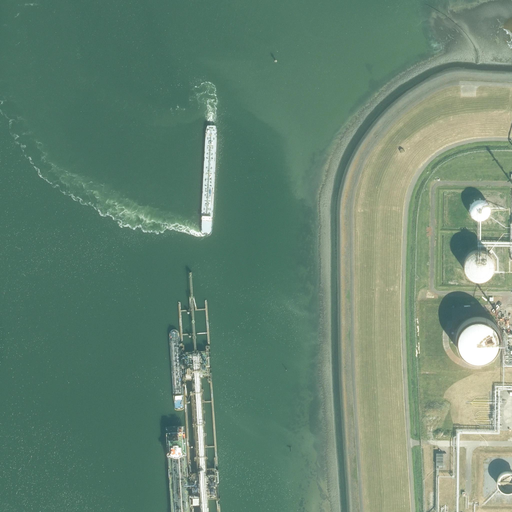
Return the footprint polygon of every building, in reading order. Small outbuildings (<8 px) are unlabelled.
[(491,211),(491,209),(490,206),(490,204),(489,203),(487,201),(486,199),(484,198),(482,197),(480,197),(477,197),(475,198),(473,199),(471,200),(470,202),(468,204),(468,206),(467,208),(467,211),(468,213),(469,215),(470,217),(472,219),(474,220),(476,220),(479,221),(481,220),(483,220),(486,219),(487,217),(489,215),(490,213),(491,211)] [(494,268),(495,265),(494,262),(494,260),(492,257),(491,254),(488,252),(486,251),(483,250),(482,250),(480,249),(478,249),(476,250),(473,250),(471,252),(468,254),(466,256),(465,259),(464,262),(463,265),(463,268),(464,271),(465,273),(468,276),(470,278),(472,279),(475,280),(478,281),(481,280),(483,280),(485,279),(487,278),(490,276),(492,274),(493,271),(494,268)] [(502,342),(502,340),(502,336),(501,334),(501,332),(499,329),(498,327),(496,324),(493,322),(491,321),(489,319),(486,318),(484,317),(480,317),(477,317),(475,317),(471,319),(469,319),(467,321),(464,323),(462,325),(461,326),(460,328),(459,330),(458,332),(457,335),(457,337),(457,339),(457,342),(457,344),(457,346),(458,348),(459,350),(460,352),(463,355),(466,358),(468,359),(470,360),(474,362),(478,362),(482,362),(484,362),(487,361),(491,359),(494,357),(495,356),(496,355),(498,353),(499,350),(500,349),(501,347),(501,344),(502,342)] [(436,465),(443,465),(443,457),(446,458),(446,453),(436,453),(436,465)] [(511,471),(510,471),(508,471),(506,471),(503,471),(501,472),(499,473),(498,475),(497,477),(496,479),(496,481),(496,483),(496,485),(497,487),(499,489),(501,491),(502,492),(504,492),(506,493),(508,493),(511,492),(511,491),(511,471)]
